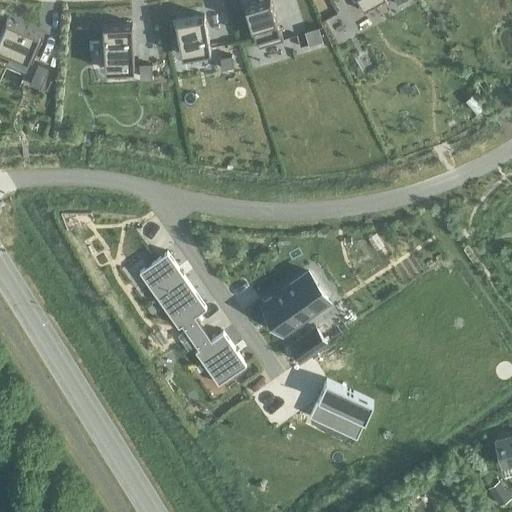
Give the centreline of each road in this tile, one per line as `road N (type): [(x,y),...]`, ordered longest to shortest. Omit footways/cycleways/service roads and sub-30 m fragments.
road 1 (residential): [(511,149),(419,190),(354,204),(263,206),(84,176),(27,174),(0,188)]
road 2 (tertiary): [(152,511),(0,267)]
